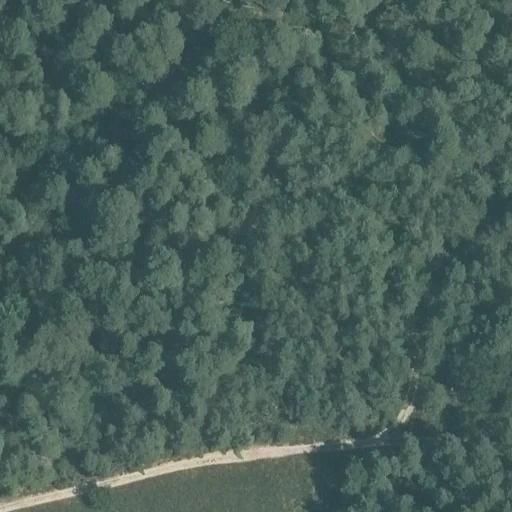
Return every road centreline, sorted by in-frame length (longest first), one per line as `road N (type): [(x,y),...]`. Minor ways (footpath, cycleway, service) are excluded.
road 1 (track): [(0,510),(58,487),(187,464),(390,445),(511,450)]
road 2 (track): [(390,445),(410,419),(423,347),(455,288),(511,226)]
